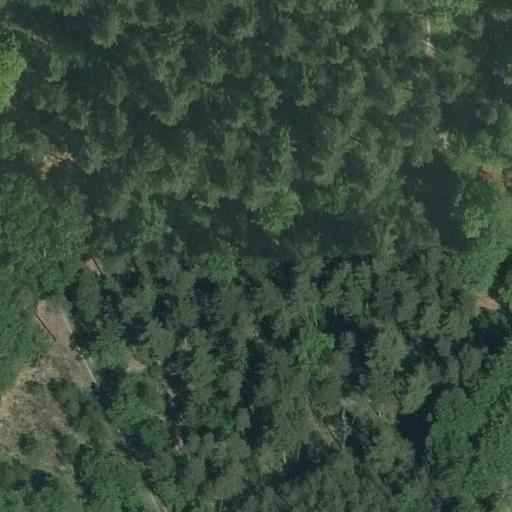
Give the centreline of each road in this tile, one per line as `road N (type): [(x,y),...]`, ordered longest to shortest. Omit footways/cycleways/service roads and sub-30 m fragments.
road 1 (track): [(258,182),(282,311),(276,365),(254,417),(208,457),(150,484),(42,511)]
road 2 (track): [(164,511),(0,177)]
road 3 (track): [(511,103),(411,158),(258,182)]
road 4 (track): [(258,182),(110,196),(31,240)]
road 5 (track): [(511,307),(444,144)]
road 6 (track): [(425,0),(444,144)]
